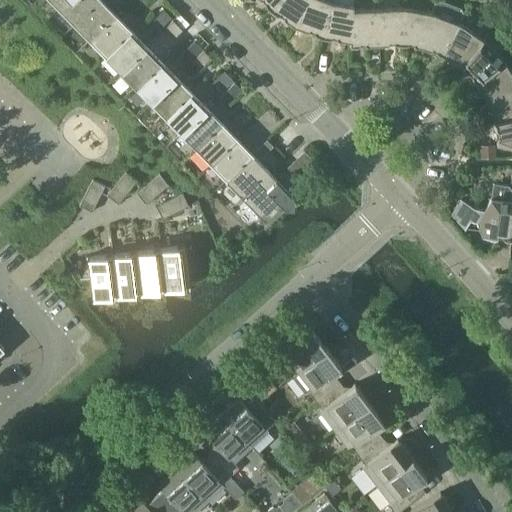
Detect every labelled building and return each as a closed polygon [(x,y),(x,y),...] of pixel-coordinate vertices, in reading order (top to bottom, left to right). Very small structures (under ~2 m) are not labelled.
[(50,0),(59,9),(68,0),(50,0)] [(74,24),(99,0),(68,0),(59,9),(74,24)] [(99,0),(74,24),(90,40),(115,14),(101,0),(99,0)] [(265,4),(270,9),(277,0),(263,0),(264,0),(265,4)] [(307,0),(277,0),(270,9),(275,13),(280,13),(283,15),(283,18),(294,25),(307,0)] [(322,36),(332,1),(328,0),(307,0),(294,25),(308,31),(309,29),(313,30),(315,34),(322,36)] [(337,39),(350,41),(351,41),(353,9),(353,5),(352,5),(352,0),(332,0),(332,1),(322,36),(329,38),(332,36),(336,36),(337,39)] [(438,53),(442,54),(459,22),(459,23),(464,14),(461,8),(441,0),(439,0),(434,2),(432,11),(432,12),(423,47),(430,50),(432,48),(435,49),(438,53)] [(401,43),(403,7),(402,7),(374,8),(380,44),(388,43),(389,41),(393,41),(396,43),(401,43)] [(432,11),(403,7),(401,43),(405,44),(409,42),(413,43),(413,45),(423,47),(432,12),(432,11)] [(374,8),(353,9),(351,41),(350,41),(349,45),(357,45),(361,42),(364,42),(365,44),(380,44),(374,8)] [(161,27),(171,17),(164,9),(153,19),(161,27)] [(105,55),(131,30),(115,14),(90,40),(105,55)] [(165,28),(175,38),(183,30),(173,20),(165,28)] [(460,67),(461,67),(484,39),(459,23),(459,22),(442,54),(446,57),(450,57),(453,59),(453,61),(460,67)] [(105,55),(120,71),(146,45),(131,30),(105,55)] [(501,57),(484,39),(461,67),(466,73),(469,71),(471,74),(472,78),(475,83),(504,60),(501,57)] [(194,58),(203,49),(194,41),(186,50),(194,58)] [(135,86),(161,61),(146,45),(120,71),(135,86)] [(192,61),(200,69),(212,58),(203,50),(192,61)] [(511,72),(505,62),(504,60),(475,83),(478,86),(481,87),(483,91),(482,93),(487,101),(491,99),(511,88),(511,72)] [(135,86),(150,102),(176,76),(161,61),(135,86)] [(213,82),(221,91),(233,80),(225,71),(213,82)] [(165,117),(191,92),(176,76),(150,102),(165,117)] [(230,103),(243,90),(234,82),(222,95),(230,103)] [(494,119),(494,121),(511,116),(511,88),(491,99),(487,101),(489,108),(492,108),(493,112),(492,116),(494,119)] [(165,117),(181,133),(207,107),(191,92),(165,117)] [(196,148),(222,123),(207,107),(181,133),(196,148)] [(511,116),(494,121),(494,125),(497,128),(498,132),(496,133),(496,135),(497,142),(511,145),(511,116)] [(196,148),(211,164),(237,138),(222,123),(196,148)] [(252,154),(237,138),(211,164),(226,179),(252,154)] [(273,146),(267,139),(258,148),(264,154),(273,146)] [(480,157),(495,157),(495,145),(480,146),(480,157)] [(226,179),(241,195),(267,169),(252,154),(226,179)] [(468,169),(470,177),(484,175),(482,166),(468,169)] [(265,219),(281,203),(285,205),(286,205),(290,204),(293,201),(293,196),(267,169),(241,195),(265,219)] [(118,204),(137,180),(126,171),(107,195),(118,204)] [(160,173),(144,186),(136,192),(145,203),(168,184),(160,173)] [(93,178),(79,205),(92,212),(105,184),(93,178)] [(504,235),(511,236),(511,200),(511,189),(508,185),(505,185),(493,183),(491,197),(490,197),(484,208),(474,207),(460,199),(458,203),(452,213),(465,226),(481,228),(482,232),(494,234),(496,234),(497,232),(501,233),(504,235)] [(182,192),(174,196),(155,206),(162,218),(189,205),(182,192)] [(184,244),(160,247),(165,288),(190,285),(184,244)] [(141,291),(165,288),(160,247),(136,250),(141,291)] [(118,294),(141,291),(136,250),(113,253),(118,294)] [(93,297),(118,294),(113,253),(88,256),(89,263),(85,263),(82,276),(80,277),(80,278),(91,277),(93,297)] [(298,369),(326,347),(311,328),(283,350),(298,369)] [(309,391),(315,400),(339,381),(333,372),(341,366),(326,347),(298,369),(290,375),(305,394),(309,391)] [(238,381),(254,398),(259,404),(269,395),(248,373),(238,381)] [(320,410),(334,429),(369,402),(354,383),(346,390),(339,381),(315,400),(322,408),(320,410)] [(259,404),(254,398),(246,406),(239,398),(221,413),(245,440),(262,425),(265,428),(274,420),(259,404)] [(351,445),(359,456),(383,437),(376,427),(384,421),(369,402),(334,429),(348,447),(351,445)] [(251,446),(245,440),(221,413),(204,429),(211,437),(202,445),(209,453),(229,475),(238,467),(234,462),(251,446)] [(300,428),(294,421),(284,429),(290,436),(300,428)] [(383,437),(359,456),(365,464),(362,466),(378,485),(384,480),(413,459),(397,438),(389,445),(383,437)] [(229,475),(209,453),(201,460),(194,452),(176,468),(200,495),(206,501),(224,485),(222,482),(229,475)] [(426,476),(413,459),(384,480),(378,485),(391,503),(389,505),(394,511),(397,511),(425,491),(418,482),(426,476)] [(162,495),(157,499),(168,511),(194,511),(206,501),(200,495),(176,468),(159,484),(166,492),(162,495)] [(291,491),(292,492),(293,491),(301,503),(310,496),(299,484),(291,491)] [(450,511),(452,511),(440,492),(411,510),(411,511),(450,511)] [(284,499),(283,502),(290,511),(301,503),(292,493),(284,499)] [(306,507),(310,511),(338,511),(324,493),(306,507)] [(168,511),(157,499),(149,507),(142,499),(127,511),(168,511)] [(345,510),(346,511),(356,511),(357,508),(353,503),(345,510)]
